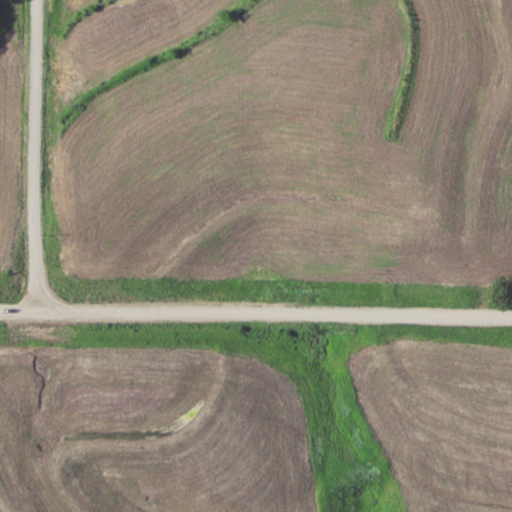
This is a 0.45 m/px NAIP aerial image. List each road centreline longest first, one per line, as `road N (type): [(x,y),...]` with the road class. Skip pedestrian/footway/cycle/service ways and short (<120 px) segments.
road 1 (residential): [(0,307),(511,312)]
road 2 (residential): [(34,308),(36,0)]
